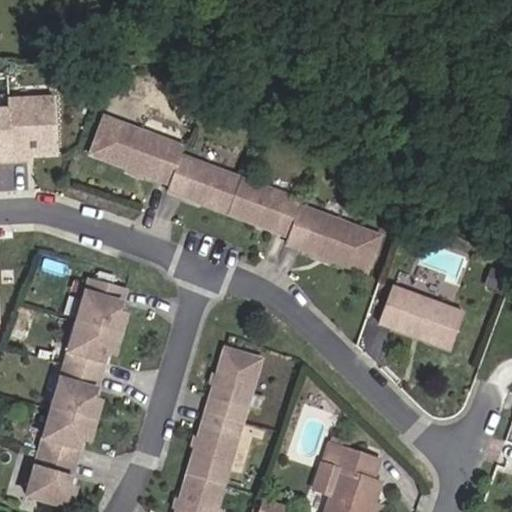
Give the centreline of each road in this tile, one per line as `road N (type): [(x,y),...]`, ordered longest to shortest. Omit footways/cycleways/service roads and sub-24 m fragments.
road 1 (residential): [(447,511),(463,468),(322,337),(256,287),(199,267)]
road 2 (residential): [(199,267),(169,391),(117,511)]
road 3 (residential): [(199,267),(45,209),(0,212)]
